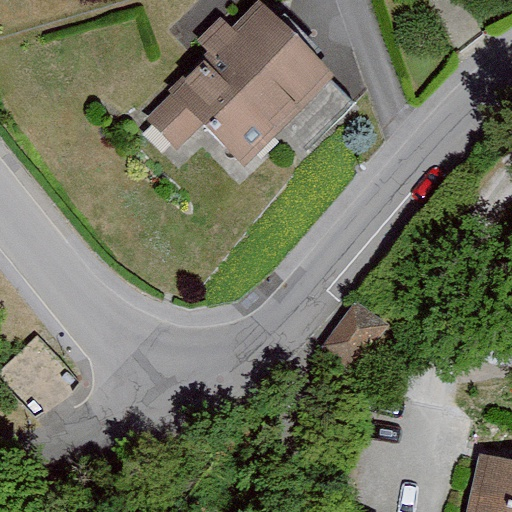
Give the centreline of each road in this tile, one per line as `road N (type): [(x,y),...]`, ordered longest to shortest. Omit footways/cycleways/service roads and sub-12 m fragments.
road 1 (residential): [(195,382),(258,360),(418,162),(511,80)]
road 2 (residential): [(0,201),(48,265),(195,382)]
road 3 (residential): [(195,382),(91,420),(0,428)]
